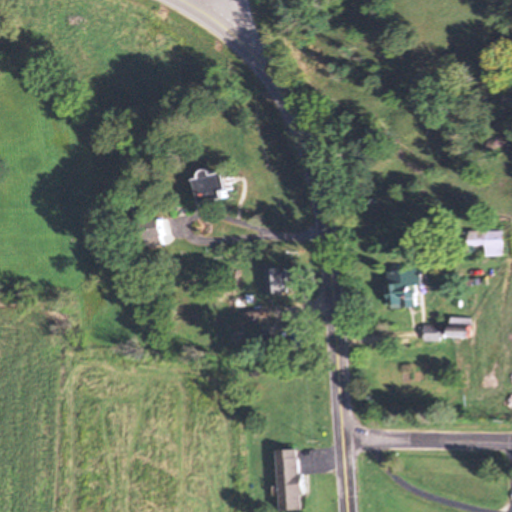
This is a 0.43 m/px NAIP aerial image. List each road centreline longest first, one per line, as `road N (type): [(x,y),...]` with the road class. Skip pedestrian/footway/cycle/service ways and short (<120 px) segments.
road 1 (primary): [(343,434),(336,307),(311,154),(269,73),(235,32)]
road 2 (secondary): [(343,434),(511,437)]
